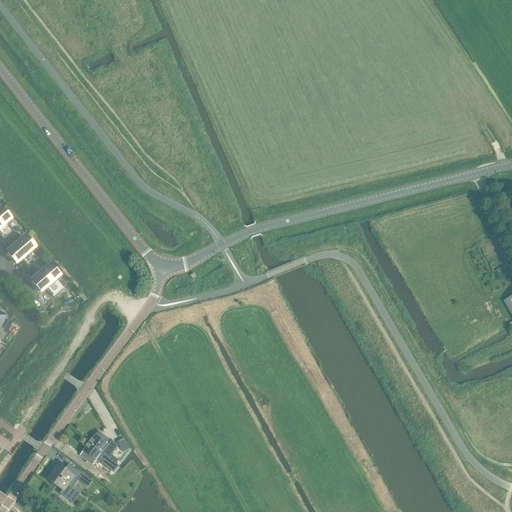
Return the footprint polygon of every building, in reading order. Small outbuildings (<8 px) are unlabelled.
[(13,232),(6,224),(10,221),(1,210),(0,211),(0,235),(3,240),(4,241),(14,232),(13,231),(13,232)] [(38,260),(31,252),(34,249),(25,239),(6,255),(11,260),(13,258),(17,263),(14,265),(15,265),(21,260),(28,268),(27,269),(28,269),(38,260)] [(62,289),(55,280),(59,277),(50,267),(31,283),(35,289),(38,287),(41,291),(39,293),(40,294),(45,289),(52,297),(52,298),(63,289),(62,288),(62,289)] [(2,333),(8,320),(0,315),(0,339),(3,341),(6,335),(2,333)] [(109,446),(106,443),(108,440),(104,437),(104,436),(99,432),(89,444),(102,454),(109,446)] [(89,444),(80,456),(93,466),(97,461),(110,472),(116,464),(106,457),(102,454),(89,444)] [(109,453),(106,457),(116,464),(119,461),(109,453)] [(60,494),(73,504),(81,493),(73,488),(83,474),(69,464),(65,470),(59,465),(55,470),(48,480),(62,491),(60,494)]
